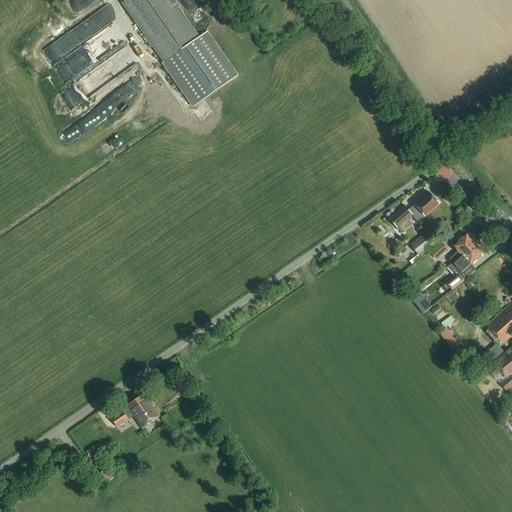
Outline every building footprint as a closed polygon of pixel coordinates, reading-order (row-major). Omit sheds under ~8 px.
[(174,0),(126,0),(121,4),(164,64),(162,65),(193,108),(239,75),(207,32),(200,38),(178,8),(180,7),(174,0)] [(205,0),(213,10),(226,0),(205,0)] [(67,108),(107,87),(99,72),(60,92),(67,108)] [(403,204),(396,211),(394,208),(386,215),(397,227),(412,214),(418,221),(439,203),(429,191),(408,209),(403,204)] [(453,246),(458,252),(449,259),(452,263),(456,260),(474,243),(466,234),(453,246)] [(410,245),(421,259),(432,249),(420,236),(410,245)] [(430,254),(436,260),(447,250),(441,243),(430,254)] [(456,260),(452,263),(453,264),(447,268),(455,277),(447,284),(452,291),(463,282),(462,281),(475,271),(470,264),(483,252),(474,243),(456,260)] [(418,255),(409,262),(412,266),(421,259),(418,255)] [(415,289),(408,294),(421,311),(428,306),(415,289)] [(511,300),(485,324),(501,342),(511,333),(511,300)] [(446,328),(439,333),(444,340),(450,335),(446,328)] [(486,349),(492,359),(504,352),(498,342),(486,349)] [(511,347),(511,346),(492,362),(497,369),(505,378),(499,384),(504,390),(511,383),(511,376),(510,374),(511,371),(511,347)] [(133,415),(134,415),(142,428),(160,415),(146,395),(142,397),(140,395),(126,405),(128,407),(123,411),(122,410),(111,417),(117,426),(128,418),(133,415)] [(217,433),(213,436),(217,442),(222,439),(217,433)] [(93,447),(86,452),(90,458),(97,453),(93,447)] [(106,468),(97,475),(104,485),(113,478),(106,468)]
